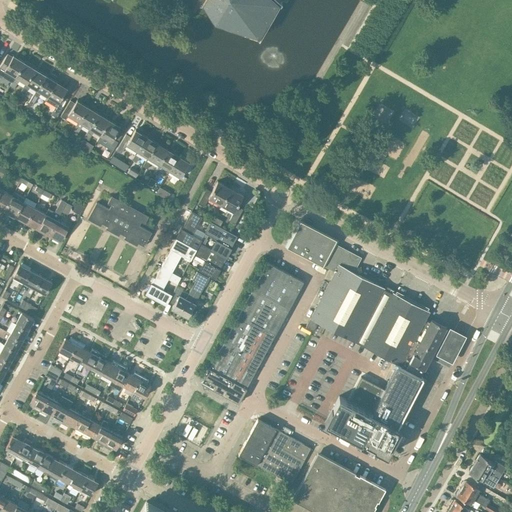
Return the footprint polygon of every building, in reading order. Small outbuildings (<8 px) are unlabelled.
[(214,21),(258,36),(278,2),(275,0),(200,0),(203,2),(202,3),(214,21)] [(15,76),(24,61),(13,55),(9,62),(4,59),(0,65),(0,76),(4,70),(15,76)] [(26,83),(35,68),(24,61),(15,76),(10,85),(14,88),(19,79),(26,83)] [(36,89),(46,74),(35,68),(26,83),(20,91),(25,94),(30,86),(36,89)] [(41,92),(47,96),(56,81),(46,74),(36,89),(31,98),(35,101),(41,92)] [(53,111),(58,114),(68,98),(63,95),(67,87),(56,81),(47,96),(45,100),(56,106),(53,111)] [(18,97),(14,103),(20,107),(24,101),(18,97)] [(79,121),(88,106),(77,99),(75,103),(70,100),(60,116),(65,119),(68,115),(79,121)] [(89,128),(99,113),(88,106),(79,121),(73,130),(78,132),(83,124),(89,128)] [(94,130),(100,134),(109,119),(99,113),(89,128),(84,136),(88,139),(94,130)] [(107,147),(112,150),(123,132),(118,129),(120,126),(109,119),(100,134),(110,141),(107,147)] [(126,144),(137,151),(146,136),(135,129),(131,137),(126,134),(116,150),(121,153),(126,144)] [(137,151),(148,157),(157,142),(146,136),(137,151)] [(148,157),(159,164),(168,149),(157,142),(148,157)] [(159,164),(169,170),(179,155),(168,149),(159,164)] [(169,170),(180,177),(190,162),(179,155),(169,170)] [(209,197),(221,204),(230,188),(217,180),(211,192),(206,189),(198,203),(204,206),(209,197)] [(229,220),(235,223),(243,209),(237,206),(243,195),(230,188),(221,204),(234,211),(229,220)] [(0,190),(0,207),(4,210),(12,195),(1,189),(0,190)] [(15,216),(23,201),(25,198),(14,192),(12,195),(4,210),(15,216)] [(138,242),(144,246),(151,232),(139,225),(141,221),(144,223),(148,215),(111,195),(107,203),(111,205),(109,209),(96,202),(87,218),(100,225),(102,222),(107,225),(105,228),(118,235),(120,232),(125,235),(124,238),(137,245),(138,242)] [(15,216),(26,222),(34,207),(23,201),(15,216)] [(26,222),(37,228),(45,213),(34,207),(26,222)] [(191,210),(176,238),(196,249),(200,242),(202,239),(192,233),(194,230),(198,221),(199,221),(202,216),(191,210)] [(37,228),(48,234),(57,219),(45,213),(37,228)] [(48,234),(60,240),(68,225),(57,219),(48,234)] [(217,240),(212,249),(226,256),(237,235),(211,221),(204,233),(217,240)] [(297,223),(287,241),(289,247),(335,271),(311,317),(318,321),(365,346),(392,293),(383,288),(384,287),(359,274),(356,265),(360,259),(359,256),(336,243),(334,237),(303,221),(297,223)] [(176,238),(161,266),(172,271),(174,267),(174,266),(178,258),(179,258),(181,254),(190,259),(193,253),(196,249),(176,238)] [(200,242),(196,249),(193,253),(206,260),(201,270),(214,277),(226,256),(212,249),(200,242)] [(238,401),(238,402),(246,387),(246,386),(303,281),(267,261),(210,367),(209,366),(201,381),(201,382),(203,386),(207,385),(216,390),(238,401)] [(13,276),(24,282),(30,270),(19,264),(13,276)] [(166,304),(168,301),(172,294),(162,288),(164,285),(164,284),(169,276),(172,271),(161,266),(146,293),(166,304)] [(24,282),(35,287),(41,275),(30,270),(24,282)] [(172,307),(188,316),(195,303),(193,302),(203,284),(205,285),(209,278),(197,271),(193,279),(195,280),(186,298),(179,295),(182,289),(176,286),(168,301),(174,304),(172,307)] [(35,287),(45,293),(52,281),(41,275),(35,287)] [(392,293),(365,346),(397,363),(420,375),(446,326),(431,318),(430,321),(425,318),(429,310),(393,291),(392,293)] [(16,322),(28,329),(34,318),(22,312),(16,322)] [(313,331),(318,321),(311,317),(310,317),(305,327),(313,331)] [(435,348),(451,357),(465,329),(449,321),(435,348)] [(10,333),(22,340),(28,329),(16,322),(10,333)] [(4,344),(16,350),(22,340),(10,333),(4,344)] [(59,350),(69,355),(78,340),(71,337),(69,340),(65,338),(59,350)] [(69,355),(80,361),(87,349),(83,347),(85,344),(78,340),(69,355)] [(0,351),(0,355),(10,361),(16,350),(4,344),(0,351)] [(80,361),(91,367),(99,352),(92,348),(90,351),(87,349),(80,361)] [(99,377),(101,373),(108,361),(104,359),(106,356),(99,352),(91,367),(97,371),(95,375),(99,377)] [(0,368),(5,371),(10,361),(0,355),(0,368)] [(112,379),(120,363),(113,360),(111,363),(108,361),(101,373),(112,379)] [(120,389),(122,384),(129,372),(125,370),(127,367),(120,363),(112,379),(118,382),(116,386),(120,389)] [(331,407),(324,421),(349,434),(348,436),(353,438),(354,437),(355,437),(354,439),(359,441),(360,440),(361,441),(362,439),(366,441),(366,442),(373,446),(372,447),(386,454),(400,427),(396,425),(406,408),(403,406),(420,375),(397,363),(397,364),(384,388),(361,376),(348,400),(339,395),(332,408),(331,407)] [(51,364),(48,370),(59,375),(62,370),(51,364)] [(48,370),(45,375),(56,381),(59,375),(48,370)] [(130,394),(133,390),(141,375),(134,371),(133,374),(129,372),(122,384),(126,386),(123,391),(130,394)] [(133,390),(144,396),(150,384),(147,382),(148,379),(141,375),(133,390)] [(40,410),(48,395),(37,390),(30,402),(34,404),(33,407),(40,410)] [(52,413),(58,401),(48,395),(40,410),(47,414),(48,411),(52,413)] [(61,422),(69,407),(58,401),(52,413),(55,415),(54,418),(61,422)] [(123,409),(134,415),(137,409),(126,403),(123,409)] [(73,425),(80,413),(69,407),(61,422),(68,426),(69,423),(73,425)] [(118,417),(129,423),(132,417),(121,411),(118,417)] [(82,433),(90,418),(80,413),(73,425),(77,427),(75,430),(82,433)] [(91,434),(94,436),(101,424),(90,418),(82,433),(89,437),(91,434)] [(238,454),(291,483),(311,447),(257,418),(238,454)] [(96,441),(103,445),(111,430),(104,426),(107,421),(103,419),(101,424),(94,436),(98,438),(96,441)] [(103,445),(110,449),(112,446),(116,448),(122,436),(111,430),(103,445)] [(8,452),(15,456),(23,440),(16,436),(16,437),(12,435),(5,447),(9,449),(8,452)] [(23,457),(27,459),(34,447),(30,445),(30,444),(23,440),(15,456),(22,459),(23,457)] [(29,463),(36,467),(45,452),(38,448),(37,449),(34,447),(27,459),(31,461),(29,463)] [(292,498),(317,511),(342,464),(318,451),(292,498)] [(44,468),(48,470),(55,458),(51,456),(51,455),(45,452),(36,467),(43,471),(44,468)] [(474,463),(499,477),(505,466),(495,460),(494,462),(480,453),(474,463)] [(50,475),(57,479),(66,463),(59,459),(58,460),(55,458),(48,470),(52,472),(50,475)] [(0,468),(6,472),(9,466),(0,460),(0,468)] [(66,480),(69,482),(76,470),(72,468),(73,467),(66,463),(57,479),(64,482),(66,480)] [(486,476),(496,482),(499,477),(474,463),(469,472),(483,481),(486,476)] [(371,511),(376,504),(375,504),(377,500),(378,500),(385,487),(360,473),(359,474),(355,472),(356,471),(342,464),(317,511),(316,511),(371,511)] [(72,486),(79,490),(87,475),(80,471),(76,470),(69,482),(73,484),(72,486)] [(79,490),(86,494),(87,491),(91,494),(97,481),(94,479),(87,475),(79,490)] [(460,487),(485,501),(487,498),(477,492),(480,488),(464,479),(460,487)] [(473,499),(483,505),(485,501),(460,487),(455,495),(470,503),(473,499)] [(11,511),(16,504),(6,498),(0,508),(0,510),(3,511),(2,511),(11,511)] [(449,506),(459,511),(467,511),(466,511),(468,507),(453,498),(449,506)] [(146,500),(139,511),(167,511),(147,501),(146,500)] [(485,508),(492,511),(499,511),(501,510),(488,503),(485,508)]
